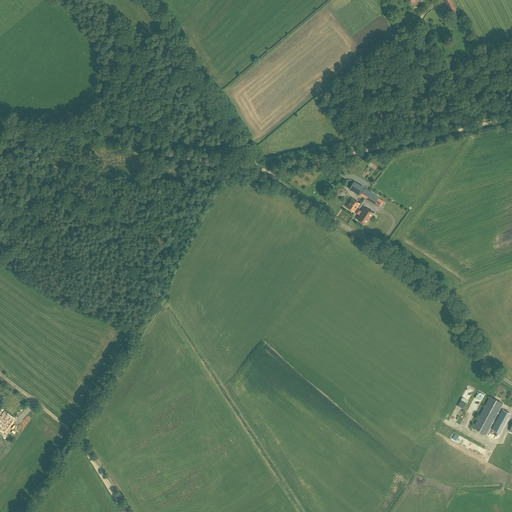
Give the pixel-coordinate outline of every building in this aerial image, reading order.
[(451,15),(458,11),(451,0),(445,0),(444,1),(451,15)] [(419,42),(417,37),(413,38),(418,48),(423,46),(421,41),(419,42)] [(404,60),(410,54),(401,44),(395,49),(404,60)] [(418,65),(425,59),(420,51),(412,57),(418,65)] [(355,184),(352,189),(357,193),(361,189),(355,184)] [(344,192),(344,190),(343,189),(342,188),(340,188),(339,188),(338,188),(337,189),(336,190),(336,192),(336,194),(337,195),(339,196),(340,196),(342,196),(343,195),(344,194),(344,192)] [(360,195),(365,198),(375,204),(379,197),(377,196),(378,195),(365,188),(364,189),(360,195)] [(355,212),(357,209),(360,204),(351,198),(346,206),(355,212)] [(357,209),(355,212),(359,215),(358,217),(356,219),(366,225),(374,213),(364,207),(361,211),(357,209)] [(470,387),(465,399),(470,401),(475,390),(470,387)] [(481,393),(477,399),(482,402),(485,396),(481,393)] [(485,435),(502,403),(490,397),(473,428),(485,435)] [(469,426),(481,402),(475,399),(463,423),(469,426)] [(510,414),(502,410),(492,429),(498,433),(503,424),(504,424),(510,414)] [(0,428),(5,432),(14,420),(5,413),(0,419),(0,428)] [(462,446),(471,447),(472,441),(463,439),(462,446)] [(485,454),(486,455),(488,452),(481,447),(478,452),(483,456),(485,454)]
